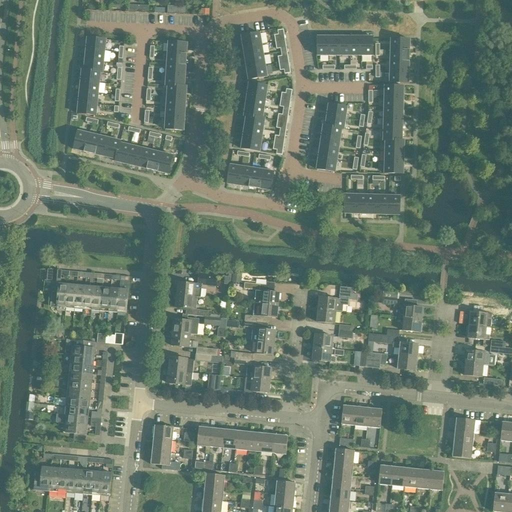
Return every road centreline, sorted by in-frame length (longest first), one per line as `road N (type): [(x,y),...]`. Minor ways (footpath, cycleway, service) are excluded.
road 1 (residential): [(183,180),(265,204),(282,197),(289,171),(301,98),(290,20),(271,13),(218,22)]
road 2 (residential): [(137,402),(158,210)]
road 3 (residential): [(218,22),(203,32),(199,110),(183,180)]
road 4 (residential): [(137,402),(286,419)]
road 5 (residential): [(320,423),(322,397),(335,390),(442,400)]
road 6 (residential): [(286,419),(298,292)]
